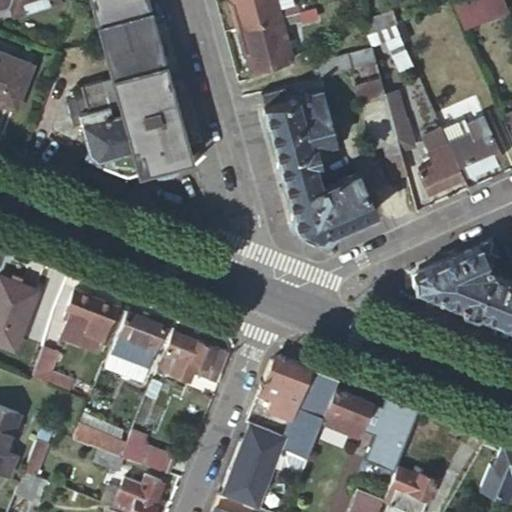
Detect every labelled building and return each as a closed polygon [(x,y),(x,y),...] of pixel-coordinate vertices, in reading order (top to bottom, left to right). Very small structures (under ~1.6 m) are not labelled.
[(0,0),(0,3),(9,0),(11,0),(14,10),(45,0),(0,0)] [(194,155),(150,0),(90,0),(108,61),(112,76),(139,169),(194,155)] [(233,0),(240,23),(299,6),(297,0),(290,0),(279,3),(278,0),(233,0)] [(451,0),(462,24),(508,5),(505,0),(451,0)] [(299,6),(240,23),(252,68),(293,57),(284,22),(317,13),(314,2),(299,6)] [(394,19),(397,18),(392,4),(364,14),(368,30),(394,19)] [(400,31),(394,19),(368,30),(372,42),(388,36),(400,31)] [(400,31),(388,36),(402,68),(413,61),(400,31)] [(376,57),(372,42),(347,50),(351,64),(376,57)] [(0,49),(0,100),(16,107),(33,62),(0,49)] [(351,64),(347,50),(314,60),(317,73),(351,64)] [(380,70),(376,57),(351,64),(355,76),(380,70)] [(112,76),(108,61),(77,70),(81,84),(112,76)] [(383,139),(386,151),(401,147),(390,105),(386,92),(380,70),(355,76),(373,142),(383,139)] [(90,148),(87,151),(86,153),(94,158),(100,161),(106,164),(129,172),(139,169),(112,76),(81,84),(84,96),(68,100),(75,124),(82,122),(90,148)] [(285,82),(261,89),(266,104),(262,113),(269,117),(280,155),(276,165),(285,171),(295,207),(290,218),(298,222),(299,226),(302,230),(305,233),(308,234),(311,234),(314,234),(321,232),(329,235),(333,227),(377,209),(361,169),(323,184),(315,157),(322,155),(316,140),(336,134),(321,85),(289,94),(285,82)] [(396,89),(386,92),(390,105),(400,102),(396,89)] [(390,105),(401,147),(416,143),(407,116),(405,116),(401,102),(400,102),(390,105)] [(449,139),(464,172),(504,154),(486,113),(470,120),(468,121),(472,129),(449,139)] [(442,125),(443,126),(449,139),(472,129),(468,121),(470,120),(466,114),(442,125)] [(431,187),(464,172),(449,139),(443,126),(424,134),(434,159),(421,165),(431,187)] [(391,173),(408,169),(401,147),(386,151),(391,173)] [(511,275),(494,267),(486,258),(499,252),(491,235),(420,268),(418,269),(416,271),(415,275),(415,277),(415,279),(416,282),(418,284),(421,286),(463,303),(463,304),(478,310),(477,311),(511,325),(511,275)] [(0,272),(0,340),(14,346),(38,287),(0,272)] [(117,303),(75,286),(64,314),(68,316),(60,334),(73,338),(98,348),(117,303)] [(166,323),(129,308),(106,364),(144,378),(166,323)] [(163,355),(161,354),(157,365),(191,378),(195,369),(211,375),(214,365),(220,366),(227,348),(214,344),(214,342),(198,335),(197,337),(174,328),(163,355)] [(44,343),(36,365),(33,374),(90,396),(93,387),(49,370),(57,348),(44,343)] [(292,416),(285,432),(281,443),(297,449),(305,452),(308,454),(313,443),(337,383),(340,376),(282,353),(272,357),(260,389),(273,394),(268,406),(292,416)] [(313,443),(327,448),(336,425),(360,435),(374,399),(337,383),(313,443)] [(0,458),(4,448),(20,410),(0,401),(0,458)] [(285,432),(252,418),(227,482),(261,496),(281,443),(285,432)] [(95,426),(80,420),(74,435),(89,441),(95,426)] [(43,423),(25,468),(37,473),(54,428),(43,423)] [(96,423),(95,426),(89,441),(101,445),(119,452),(126,434),(96,423)] [(127,454),(169,470),(175,453),(143,441),(147,432),(132,427),(122,453),(127,454)] [(511,443),(503,440),(494,463),(490,462),(481,485),(508,495),(511,484),(511,443)] [(308,454),(304,465),(318,470),(327,448),(313,443),(308,454)] [(121,468),(127,454),(122,453),(119,452),(101,445),(95,458),(121,468)] [(4,448),(0,458),(0,468),(10,473),(18,453),(4,448)] [(305,452),(297,449),(295,454),(303,458),(305,452)] [(420,473),(398,464),(391,482),(398,484),(391,503),(417,511),(423,511),(438,475),(422,468),(420,473)] [(25,468),(16,491),(36,499),(45,476),(37,473),(25,468)] [(114,503),(137,511),(152,511),(157,501),(155,501),(164,479),(146,471),(142,480),(125,474),(121,485),(114,503)] [(114,503),(121,485),(110,481),(103,499),(114,503)] [(257,505),(261,496),(227,482),(223,492),(257,505)] [(385,496),(384,500),(391,503),(398,484),(391,482),(385,496)] [(348,511),(378,511),(379,511),(384,500),(385,496),(359,486),(348,511)] [(417,511),(391,503),(384,500),(379,511),(417,511)]
